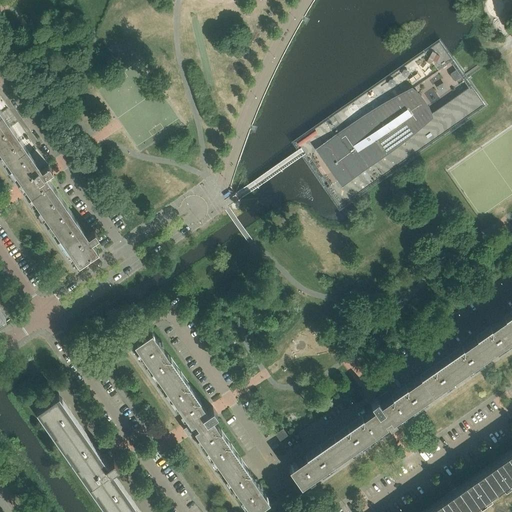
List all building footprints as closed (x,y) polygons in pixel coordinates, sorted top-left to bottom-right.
[(6,39),(10,43),(16,39),(12,34),(6,39)] [(439,39),(293,142),(300,152),(339,207),(363,190),(485,105),(471,85),(431,113),(430,110),(428,105),(425,101),(422,96),(419,92),(415,88),(413,87),(453,59),(439,39)] [(454,80),(455,81),(464,75),(463,74),(459,68),(450,74),(450,75),(450,76),(451,76),(451,77),(452,78),(452,79),(453,79),(453,80),(454,80)] [(0,150),(25,186),(78,262),(98,249),(91,240),(98,235),(94,229),(88,234),(48,177),(46,174),(52,169),(51,167),(48,163),(0,94),(0,150)] [(393,420),(411,407),(511,336),(511,314),(395,396),(390,389),(378,397),(377,397),(371,401),(377,409),(298,464),(296,461),(289,467),(301,484),(386,425),(389,430),(393,427),(396,425),(393,420)] [(187,434),(190,432),(194,428),(252,511),(269,499),(264,491),(261,492),(209,418),(217,412),(215,410),(212,406),(205,411),(154,339),(156,337),(151,329),(134,341),(190,422),(182,427),(185,430),(187,434)] [(100,454),(100,453),(58,393),(36,408),(107,511),(141,511),(111,469),(118,465),(113,457),(110,450),(105,452),(100,454)] [(280,440),(288,434),(283,427),(276,433),(280,440)] [(461,511),(462,511),(471,506),(511,476),(511,448),(457,487),(451,491),(421,511),(461,511)]
